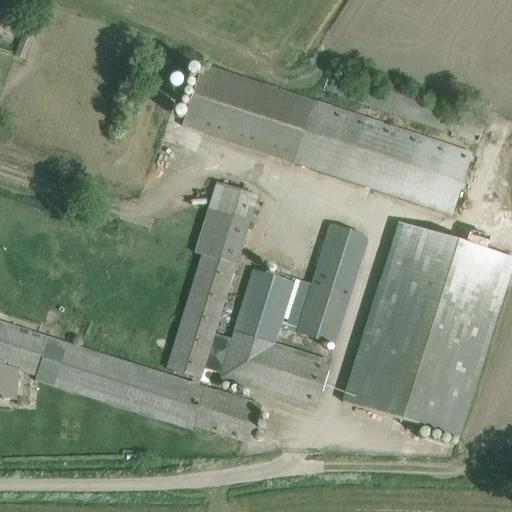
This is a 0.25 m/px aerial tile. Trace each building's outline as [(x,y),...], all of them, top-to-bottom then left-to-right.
[(54,18),(46,41),(92,56),(99,34),(54,18)] [(23,35),(15,57),(25,60),(33,38),(23,35)] [(473,156),(279,91),(204,67),(184,127),(453,216),(473,156)] [(483,123),(332,73),(329,72),(323,91),(326,92),(477,142),(483,123)] [(0,397),(1,397),(3,366),(35,376),(37,377),(35,382),(52,388),(192,431),(194,426),(250,444),(261,406),(198,387),(203,370),(220,375),(218,380),(312,409),(327,362),(274,345),(279,327),(296,333),(334,346),(369,242),(331,230),(311,289),(293,283),(253,271),(231,340),(214,334),(236,265),(251,219),(257,200),(216,187),(210,207),(195,254),(202,256),(166,369),(193,378),(191,384),(66,345),(47,340),(47,338),(45,337),(0,323),(0,397)] [(511,261),(398,226),(343,403),(459,439),(511,270),(511,261)]
